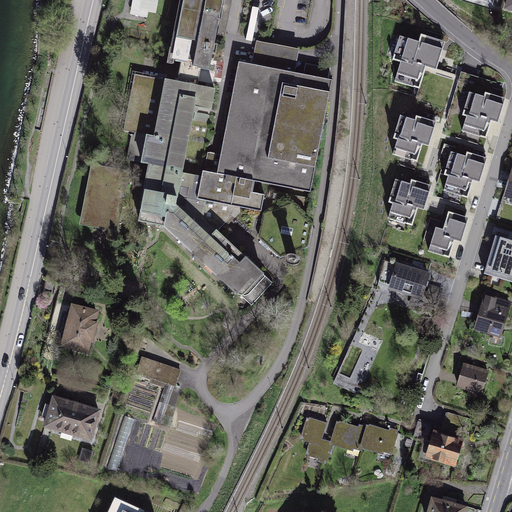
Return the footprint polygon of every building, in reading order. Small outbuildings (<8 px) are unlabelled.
[(221,0),(179,0),(166,64),(180,67),(176,82),(198,86),(201,73),(206,74),(221,0)] [(437,74),(445,44),(421,38),(419,44),(400,39),(394,62),(401,64),(396,84),(421,91),(426,71),(437,74)] [(330,84),(237,66),(216,176),(251,182),(310,193),(330,84)] [(213,90),(136,75),(123,131),(136,134),(130,161),(152,164),(148,179),(94,168),(83,222),(116,228),(119,206),(143,210),(140,221),(157,224),(169,207),(173,205),(178,174),(195,107),(210,109),(213,90)] [(504,104),(469,94),(463,119),(467,120),(463,133),(484,138),(488,125),(497,128),(504,104)] [(417,164),(422,148),(430,150),(435,128),(400,119),(395,140),(398,141),(394,158),(417,164)] [(466,194),(469,183),(480,185),(486,164),(451,155),(445,175),(449,176),(446,188),(466,194)] [(200,179),(178,174),(173,205),(169,207),(205,241),(214,232),(218,235),(234,216),(234,206),(259,212),(261,196),(248,195),(251,182),(216,176),(201,174),(200,179)] [(390,203),(393,204),(389,220),(413,227),(418,212),(426,214),(432,192),(395,182),(390,203)] [(169,207),(157,224),(167,226),(251,308),(274,285),(218,235),(214,232),(205,241),(169,207)] [(449,215),(444,233),(435,231),(429,254),(449,260),(454,244),(462,246),(469,221),(449,215)] [(511,280),(511,242),(496,238),(486,274),(511,280)] [(430,276),(384,262),(377,289),(422,302),(430,276)] [(376,290),(332,385),(360,398),(403,303),(376,290)] [(503,335),(511,305),(511,298),(486,291),(475,327),(503,335)] [(97,315),(67,308),(57,351),(87,358),(97,315)] [(183,372),(141,360),(137,376),(179,388),(183,372)] [(485,394),(493,369),(466,361),(459,385),(485,394)] [(101,413),(51,398),(42,429),(91,444),(101,413)] [(461,433),(466,419),(447,412),(442,426),(461,433)] [(117,471),(134,418),(124,415),(107,468),(117,471)] [(329,425),(307,418),(300,440),(310,443),(306,458),(329,465),(334,451),(322,447),(329,425)] [(369,431),(336,422),(329,447),(360,455),(361,451),(398,461),(404,435),(371,426),(369,431)] [(457,472),(466,442),(434,433),(425,462),(457,472)] [(425,511),(465,511),(468,503),(431,493),(425,511)] [(139,511),(142,507),(116,495),(108,511),(139,511)]
